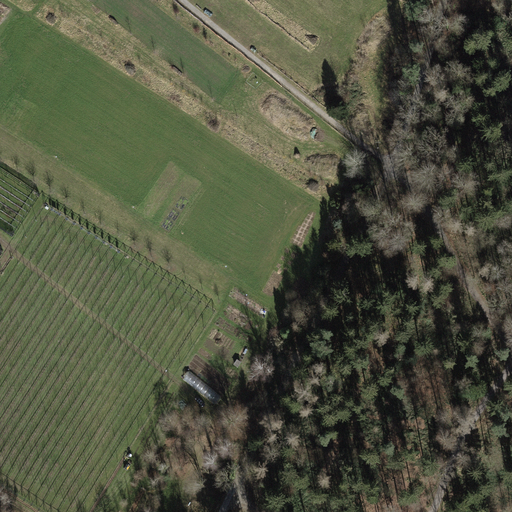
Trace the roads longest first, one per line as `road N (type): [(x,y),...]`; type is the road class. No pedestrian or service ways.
road 1 (track): [(442,0),(393,163),(221,511)]
road 2 (track): [(0,125),(277,307),(367,143)]
road 3 (track): [(182,0),(393,163),(482,309),(511,343)]
road 4 (track): [(94,315),(219,415),(277,307)]
road 5 (track): [(511,366),(465,427),(432,511)]
